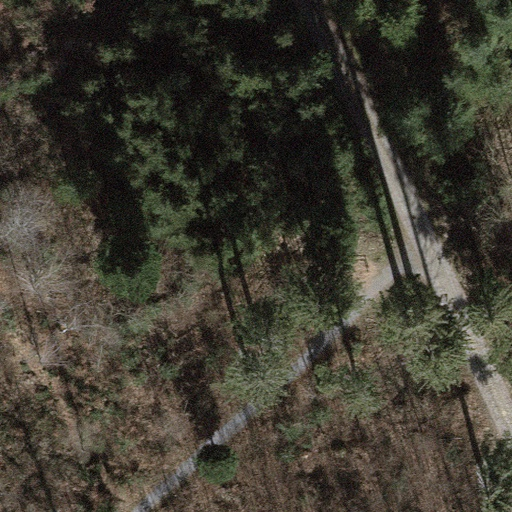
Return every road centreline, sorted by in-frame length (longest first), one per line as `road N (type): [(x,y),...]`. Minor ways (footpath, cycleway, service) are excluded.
road 1 (track): [(419,227),(184,511)]
road 2 (track): [(305,0),(419,227)]
road 3 (track): [(419,227),(511,458)]
